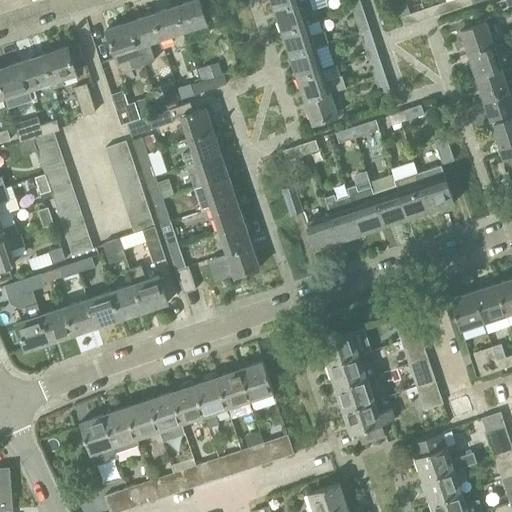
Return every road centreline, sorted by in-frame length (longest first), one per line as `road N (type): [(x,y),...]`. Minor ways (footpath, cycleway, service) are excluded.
road 1 (residential): [(3,405),(420,260)]
road 2 (residential): [(113,234),(84,137),(116,127),(75,4)]
road 3 (residential): [(511,403),(461,387),(420,260)]
